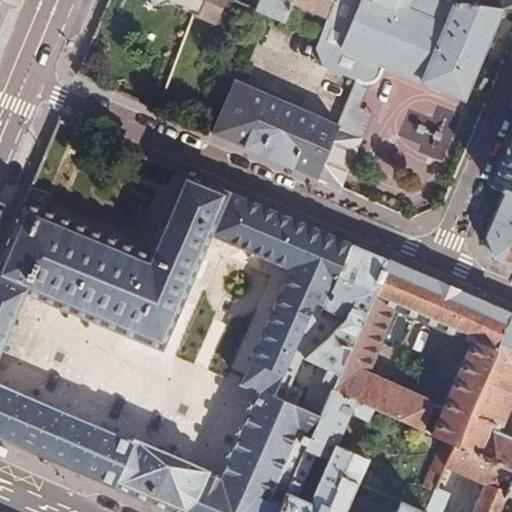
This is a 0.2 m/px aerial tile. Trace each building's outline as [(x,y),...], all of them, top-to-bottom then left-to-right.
[(147,0),(158,4),(166,5),(167,2),(195,13),(200,0),(147,0)] [(219,0),(200,0),(195,13),(194,16),(216,26),(226,3),(219,0)] [(310,0),(312,1),(312,0),(259,0),(254,14),(280,25),(287,8),(290,0),(310,0)] [(323,24),(330,8),(312,1),(310,0),(290,0),(287,8),(323,24)] [(333,0),(312,0),(312,1),(330,8),(333,0)] [(426,0),(392,0),(389,8),(370,0),(333,0),(330,8),(323,24),(313,47),(320,63),(355,79),(361,80),(366,80),(371,79),(374,77),(378,72),(380,65),(390,69),(461,100),(500,8),(456,3),(446,28),(419,16),(426,0)] [(370,0),(389,8),(392,0),(370,0)] [(456,3),(500,8),(511,9),(511,0),(444,0),(444,1),(456,3)] [(339,188),(390,69),(380,65),(378,72),(374,77),(371,79),(366,80),(361,80),(355,79),(335,123),(312,177),(339,188)] [(208,132),(312,177),(335,123),(232,79),(208,132)] [(511,138),(491,187),(504,193),(511,196),(511,138)] [(21,200),(0,249),(0,334),(19,290),(158,351),(209,232),(233,242),(236,255),(256,264),(268,258),(289,268),(239,385),(256,392),(280,403),(314,324),(347,245),(329,237),(316,231),(181,172),(145,254),(23,202),(21,200)] [(491,254),(505,260),(511,243),(511,196),(504,193),(484,237),(491,254)] [(384,261),(347,245),(314,324),(323,329),(328,337),(302,362),(317,368),(298,412),(316,420),(328,391),(384,261)] [(384,261),(328,391),(374,411),(453,445),(509,315),(384,261)] [(511,316),(509,315),(453,445),(511,470),(511,475),(506,492),(511,494),(511,438),(504,435),(500,426),(511,400),(511,316)] [(0,436),(174,511),(276,511),(316,420),(298,412),(280,403),(256,392),(217,481),(206,476),(207,473),(129,439),(128,441),(0,383),(0,436)] [(369,424),(374,411),(328,391),(316,420),(276,511),(323,511),(339,477),(356,485),(371,449),(357,444),(347,443),(344,449),(333,444),(349,410),(354,412),(354,417),(369,424)] [(496,511),(506,492),(511,475),(511,470),(453,445),(445,466),(483,483),(470,511),(496,511)] [(323,511),(419,511),(400,504),(396,511),(343,511),(356,485),(339,477),(323,511)] [(436,487),(424,511),(442,511),(451,493),(436,487)]
